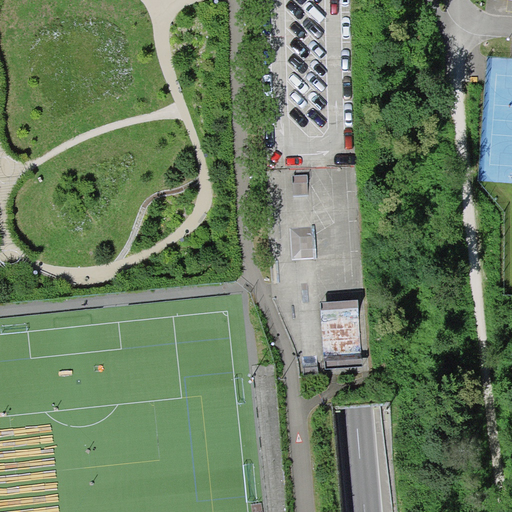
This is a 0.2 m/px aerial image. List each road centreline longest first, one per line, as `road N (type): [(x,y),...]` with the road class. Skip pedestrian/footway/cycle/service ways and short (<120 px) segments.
road 1 (track): [(241,0),(244,248),(288,361),(301,511)]
road 2 (motorway): [(366,511),(335,0)]
road 3 (motorway): [(292,0),(318,511)]
road 4 (track): [(507,511),(452,30)]
